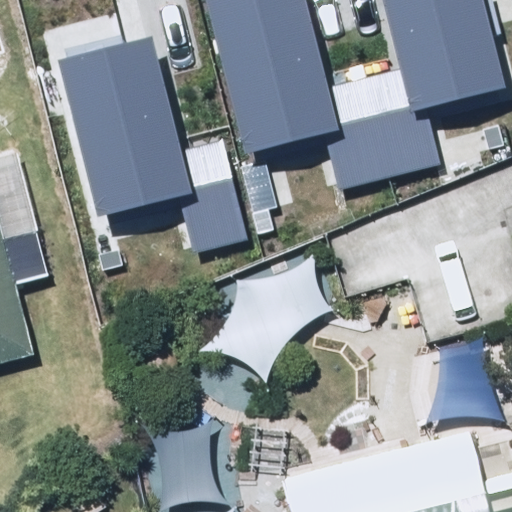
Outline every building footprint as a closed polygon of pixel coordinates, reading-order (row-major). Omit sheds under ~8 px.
[(210,0),(247,145),(332,124),(347,185),(391,174),(366,72),(334,80),(314,0),(210,0)] [(423,102),(509,82),(489,0),(386,0),(402,63),(366,72),(391,174),(438,162),(423,102)] [(60,57),(98,214),(183,194),(198,255),(248,243),(223,141),(185,150),(157,34),(60,57)] [(0,360),(27,352),(0,258),(0,360)] [(287,511),(402,511),(449,499),(482,489),(466,434),(281,489),(287,511)]
